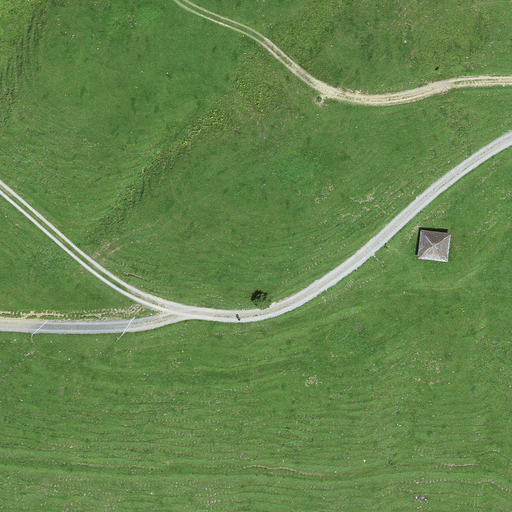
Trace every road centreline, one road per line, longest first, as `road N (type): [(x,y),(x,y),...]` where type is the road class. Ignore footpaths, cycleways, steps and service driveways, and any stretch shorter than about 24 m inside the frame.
road 1 (track): [(0,187),(97,271),(186,312),(261,314),(315,289),(381,238)]
road 2 (track): [(184,0),(338,94),(364,99),(511,80)]
road 3 (track): [(0,324),(136,327),(186,312)]
road 4 (track): [(381,238),(438,186),(511,138)]
